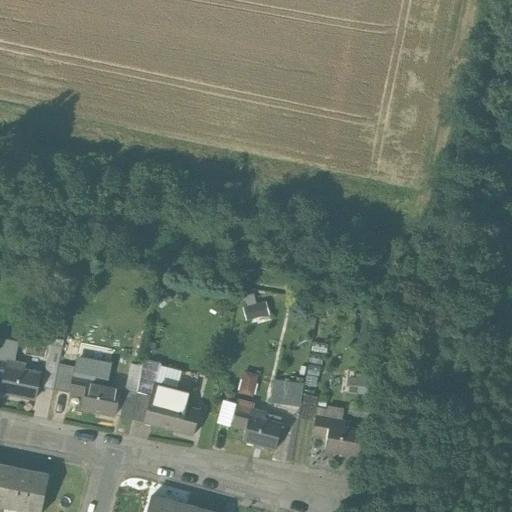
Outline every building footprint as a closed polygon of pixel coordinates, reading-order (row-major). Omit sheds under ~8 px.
[(7,362),(0,395),(35,402),(40,376),(24,373),(25,366),(7,362)] [(125,387),(143,392),(149,368),(131,364),(125,387)] [(75,371),(58,368),(54,393),(68,395),(71,377),(74,377),(75,371)] [(74,377),(71,377),(68,395),(83,398),(86,379),(74,377)] [(107,383),(86,379),(83,398),(81,411),(113,417),(118,391),(106,389),(107,383)] [(300,388),(273,383),(269,404),(296,409),(300,388)] [(190,396),(153,386),(150,398),(150,399),(144,425),(192,437),(198,412),(187,409),(190,396)] [(150,398),(136,395),(131,422),(144,425),(150,399),(150,398)] [(328,410),(317,408),(312,436),(327,439),(329,425),(345,428),(346,422),(344,422),(344,411),(328,407),(328,410)] [(281,426),(248,417),(241,443),(274,452),(281,426)] [(345,428),(329,425),(327,439),(325,451),(358,457),(363,431),(345,428)] [(0,469),(0,468),(0,507),(8,509),(9,505),(16,472),(16,469),(1,466),(0,469)] [(35,476),(16,472),(9,505),(28,509),(27,511),(43,511),(51,477),(35,474),(35,476)] [(173,507),(154,502),(150,511),(187,511),(188,508),(174,504),(173,507)]
